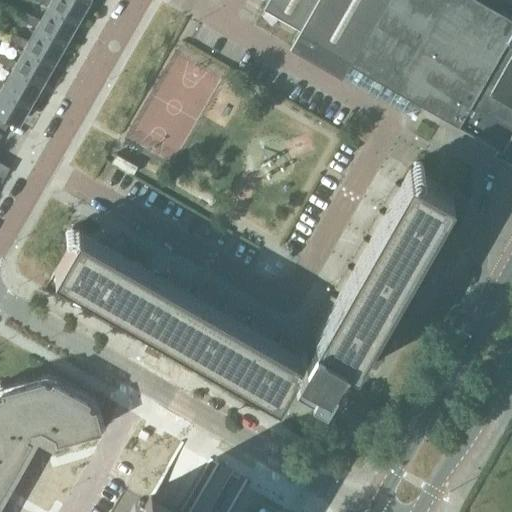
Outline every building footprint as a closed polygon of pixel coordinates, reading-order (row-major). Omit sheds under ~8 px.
[(37,0),(47,6),(40,19),(38,23),(66,39),(78,18),(49,2),(50,0),(37,0)] [(50,0),(49,2),(78,18),(88,0),(50,0)] [(349,62),(503,150),(511,133),(511,17),(482,0),(268,0),(263,8),(299,29),(289,46),(341,76),(349,62)] [(35,27),(28,40),(26,44),(54,60),(66,39),(38,23),(40,19),(26,13),(22,19),(35,27)] [(23,48),(16,61),(14,64),(42,81),(54,60),(26,44),(28,40),(14,33),(10,40),(23,48)] [(0,61),(12,68),(4,82),(2,85),(30,102),(42,81),(14,64),(16,61),(2,54),(0,57),(0,61)] [(2,85),(4,82),(0,79),(0,112),(11,119),(18,123),(30,102),(2,85)] [(11,119),(0,112),(0,126),(5,129),(11,119)] [(117,154),(112,162),(133,174),(138,166),(117,154)] [(77,233),(55,272),(203,356),(208,360),(268,394),(279,400),(290,382),(303,389),(301,392),(300,393),(330,410),(331,409),(326,406),(324,405),(335,386),(337,387),(342,378),(333,373),(344,354),(356,361),(396,291),(399,286),(452,192),(441,186),(437,184),(415,171),(410,168),(400,186),(395,183),(383,205),(388,207),(384,214),(379,211),(367,232),(372,235),(368,242),(363,239),(351,260),(356,263),(353,270),(347,267),(335,288),(340,291),(336,298),(331,295),(319,316),(324,319),(315,335),(315,334),(305,352),(281,339),(278,344),(271,340),(274,335),(264,329),(253,323),(250,328),(244,324),(247,319),(226,307),(223,312),(216,308),(219,303),(198,291),(195,296),(188,292),(191,287),(170,275),(167,280),(150,270),(122,255),(94,238),(79,230),(77,233)] [(0,511),(0,492),(31,438),(26,436),(30,430),(41,427),(54,435),(56,441),(67,438),(101,429),(95,407),(91,408),(88,403),(90,400),(53,378),(50,382),(45,381),(44,377),(2,389),(3,393),(0,395),(0,511)] [(125,490),(111,511),(181,511),(180,511),(178,511),(165,511),(149,502),(153,495),(151,494),(146,502),(125,490)]
